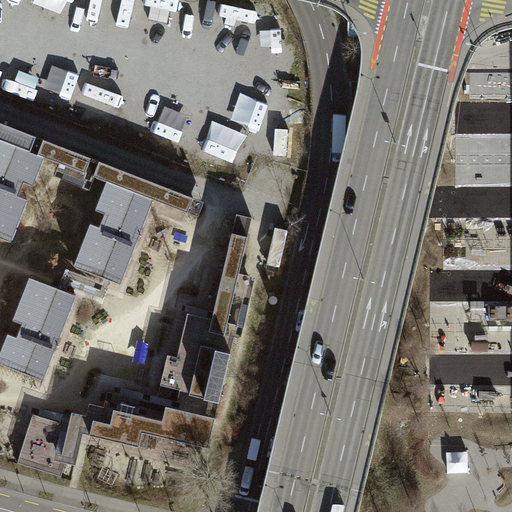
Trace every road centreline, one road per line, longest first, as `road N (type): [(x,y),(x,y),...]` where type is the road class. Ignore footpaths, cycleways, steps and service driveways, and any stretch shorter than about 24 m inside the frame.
road 1 (tertiary): [(408,0),(288,511)]
road 2 (primary): [(310,0),(331,83),(330,157),(246,511)]
road 3 (tertiary): [(329,511),(444,26)]
